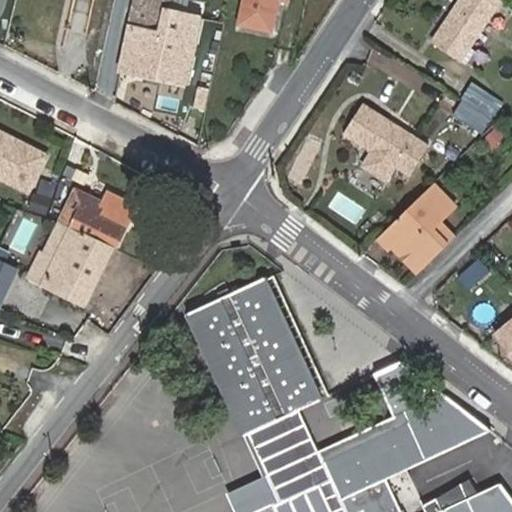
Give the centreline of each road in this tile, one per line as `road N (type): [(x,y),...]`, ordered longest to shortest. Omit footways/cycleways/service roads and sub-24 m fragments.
road 1 (residential): [(0,500),(238,192)]
road 2 (residential): [(511,403),(238,192)]
road 3 (residential): [(0,66),(238,192)]
road 4 (residential): [(238,192),(374,0)]
road 5 (unknown): [(409,322),(511,206)]
